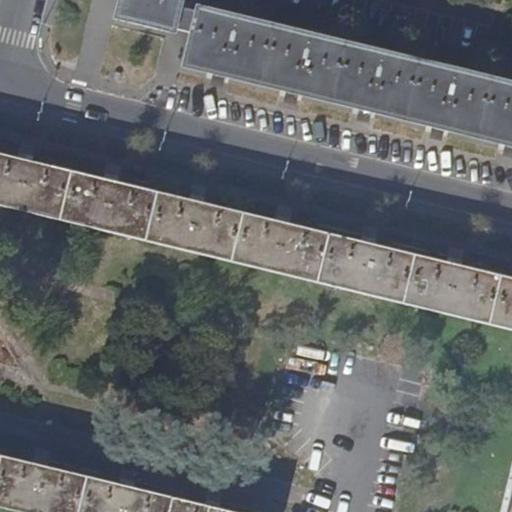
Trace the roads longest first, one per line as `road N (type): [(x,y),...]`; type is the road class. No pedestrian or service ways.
road 1 (residential): [(6,99),(511,219)]
road 2 (residential): [(348,502),(0,420)]
